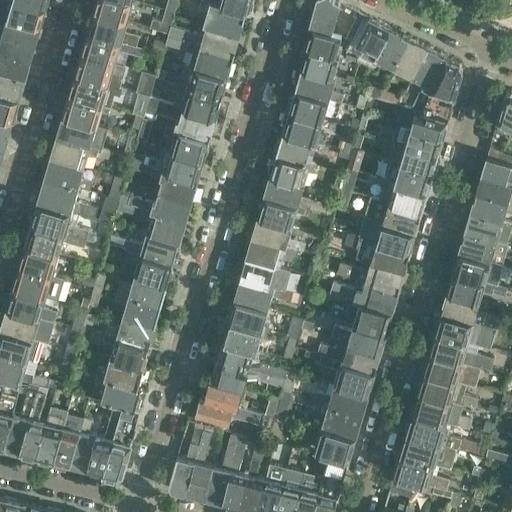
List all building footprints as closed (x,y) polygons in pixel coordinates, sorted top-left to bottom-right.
[(0,13),(7,15),(40,24),(46,6),(22,0),(11,0),(10,7),(0,3),(0,13)] [(133,0),(96,0),(94,9),(127,19),(133,0)] [(167,0),(166,8),(176,11),(178,0),(167,0)] [(208,8),(204,22),(208,23),(209,23),(239,32),(243,17),(244,17),(245,13),(246,13),(248,9),(220,1),(215,0),(183,0),(200,5),(199,6),(208,8)] [(220,0),(220,1),(248,9),(248,8),(252,7),(254,1),(253,0),(220,0)] [(316,0),(310,23),(332,30),(338,31),(342,33),(348,36),(360,10),(341,0),(316,0)] [(176,11),(166,8),(161,20),(153,18),(151,26),(161,29),(170,31),(172,24),(176,11)] [(94,9),(88,31),(137,45),(140,33),(125,29),(127,19),(94,9)] [(360,10),(348,36),(358,41),(365,45),(363,49),(375,55),(391,25),(360,10)] [(0,13),(0,32),(35,42),(40,24),(7,15),(0,13)] [(209,23),(208,23),(205,33),(172,24),(170,31),(169,34),(201,44),(201,43),(234,53),(236,45),(235,45),(239,32),(209,23)] [(310,23),(304,45),(340,55),(343,47),(339,46),(342,33),(338,31),(332,30),(310,23)] [(391,25),(375,55),(388,61),(386,65),(392,68),(394,65),(409,35),(391,25)] [(164,52),(166,43),(169,34),(170,31),(161,29),(155,50),(164,52)] [(88,31),(82,52),(115,61),(119,49),(142,56),(145,47),(137,45),(88,31)] [(0,51),(30,60),(35,42),(0,32),(0,51)] [(192,52),(189,63),(227,74),(231,59),(232,59),(234,53),(201,43),(201,44),(169,34),(166,43),(192,52)] [(409,35),(394,65),(392,68),(400,72),(401,69),(413,75),(428,45),(409,35)] [(301,64),(334,74),(337,62),(341,63),(343,56),(340,55),(304,45),(302,51),(305,53),(301,64)] [(428,45),(413,75),(424,80),(422,84),(412,106),(419,108),(430,88),(447,55),(428,45)] [(347,57),(355,59),(358,51),(349,49),(347,57)] [(0,69),(25,77),(30,60),(0,51),(0,69)] [(82,52),(75,72),(121,85),(122,81),(114,78),(116,75),(112,74),(115,61),(82,52)] [(447,55),(430,88),(419,108),(448,116),(451,105),(437,101),(440,91),(454,95),(462,67),(459,61),(447,55)] [(177,81),(187,85),(222,95),(224,87),(223,87),(227,74),(189,63),(185,62),(181,73),(179,73),(177,81)] [(297,80),(295,87),(330,97),(342,100),(344,92),(332,88),(336,75),(334,75),(334,74),(301,64),(298,67),(295,75),(297,80)] [(168,68),(159,65),(157,72),(156,76),(165,78),(168,68)] [(157,72),(142,68),(136,89),(139,90),(151,93),(153,84),(156,76),(157,72)] [(0,92),(19,98),(25,77),(0,69),(0,92)] [(70,92),(110,104),(111,104),(115,92),(120,93),(123,85),(121,85),(75,72),(70,92)] [(183,106),(215,115),(219,101),(220,101),(222,95),(187,85),(177,81),(165,78),(156,76),(153,84),(177,91),(173,102),(183,106)] [(368,93),(375,95),(378,96),(381,87),(370,84),(368,93)] [(289,96),(286,107),(324,118),(330,97),(295,87),(293,93),(289,96)] [(381,87),(378,96),(399,102),(401,93),(381,87)] [(506,89),(498,117),(503,118),(502,120),(508,124),(505,131),(511,134),(511,132),(511,87),(506,89)] [(145,114),(146,110),(150,96),(151,93),(139,90),(133,111),(136,112),(145,114)] [(364,107),(368,93),(360,91),(356,105),(364,107)] [(0,115),(12,119),(19,98),(0,92),(0,115)] [(70,92),(63,113),(97,123),(101,110),(108,112),(110,104),(70,92)] [(375,95),(368,93),(364,107),(363,111),(370,113),(375,95)] [(159,99),(150,96),(146,110),(155,113),(159,99)] [(442,134),(448,116),(419,108),(391,100),(388,109),(400,112),(397,121),(401,122),(411,125),(442,134)] [(154,120),(175,126),(210,136),(212,128),(211,128),(215,115),(183,106),(179,118),(157,111),(156,113),(154,120)] [(285,122),(283,129),(324,141),(325,138),(323,137),(324,133),(320,132),(324,118),(286,107),(283,118),(285,122)] [(156,113),(155,113),(146,110),(145,114),(144,117),(153,120),(154,120),(156,113)] [(370,113),(363,111),(358,128),(365,130),(370,113)] [(140,131),(144,117),(145,114),(136,112),(131,128),(140,131)] [(63,113),(57,134),(102,147),(105,139),(93,136),(97,123),(63,113)] [(0,137),(6,140),(12,119),(0,115),(0,137)] [(139,135),(138,137),(147,140),(153,120),(144,117),(140,131),(139,135)] [(442,134),(411,125),(401,122),(399,131),(381,125),(379,134),(386,136),(437,152),(442,134)] [(210,136),(175,126),(167,124),(165,132),(172,134),(174,135),(171,147),(203,156),(207,142),(208,142),(210,136)] [(358,128),(354,142),(352,146),(359,148),(365,130),(358,128)] [(277,150),(311,161),(315,146),(319,147),(320,143),(323,144),(324,141),(283,129),(281,136),(277,139),(274,147),(277,150)] [(139,135),(130,133),(124,153),(133,156),(138,137),(139,135)] [(57,134),(51,155),(85,165),(89,152),(109,157),(111,150),(102,147),(57,134)] [(432,169),(437,152),(386,136),(383,145),(386,146),(383,155),(391,157),(432,169)] [(351,149),(352,146),(354,142),(333,137),(332,143),(340,146),(351,149)] [(349,158),(351,149),(340,146),(338,154),(349,158)] [(352,146),(351,149),(349,158),(347,165),(358,168),(363,149),(359,148),(352,146)] [(203,156),(171,147),(167,160),(152,155),(150,164),(153,164),(198,177),(200,169),(199,169),(203,156)] [(489,147),(487,154),(499,158),(502,152),(489,147)] [(271,171),(271,172),(305,181),(309,168),(313,169),(314,165),(317,166),(318,163),(311,161),(277,150),(275,157),(271,160),(268,168),(271,171)] [(135,151),(133,159),(146,163),(148,155),(135,151)] [(499,158),(511,161),(511,154),(502,152),(499,158)] [(481,172),(511,180),(511,161),(499,158),(487,154),(481,172)] [(51,155),(45,176),(78,185),(79,185),(91,189),(94,181),(81,177),(85,165),(51,155)] [(385,176),(395,179),(427,189),(432,169),(391,157),(385,176)] [(146,163),(133,159),(130,166),(144,170),(146,163)] [(162,177),(159,189),(191,198),(195,184),(196,183),(198,177),(153,164),(150,172),(160,175),(160,176),(162,177)] [(347,165),(345,171),(341,185),(352,188),(358,168),(347,165)] [(339,191),(345,171),(337,168),(331,189),(339,191)] [(312,206),(321,209),(333,212),(335,204),(301,194),(305,181),(271,172),(270,174),(267,175),(266,181),(267,183),(265,193),(310,206),(312,206)] [(511,180),(481,172),(476,190),(509,199),(511,190),(511,189),(511,180)] [(127,179),(127,177),(116,174),(111,194),(121,197),(123,191),(127,179)] [(45,176),(38,200),(72,210),(87,214),(91,203),(75,198),(79,185),(78,185),(45,176)] [(379,196),(389,199),(421,209),(427,189),(395,179),(385,176),(379,196)] [(341,185),(335,204),(346,208),(352,188),(341,185)] [(121,200),(138,205),(142,206),(153,209),(185,219),(191,198),(159,189),(155,201),(123,191),(121,200)] [(476,190),(470,209),(503,218),(506,209),(511,211),(511,199),(509,199),(476,190)] [(259,211),(259,213),(293,223),(296,210),(308,213),(310,206),(265,193),(262,201),(259,203),(258,209),(259,211)] [(368,214),(383,219),(415,228),(421,209),(389,199),(379,196),(374,195),(368,214)] [(32,221),(87,237),(95,239),(98,231),(68,222),(72,210),(38,200),(32,221)] [(138,205),(121,200),(118,208),(135,213),(138,205)] [(150,217),(147,229),(180,239),(185,219),(153,209),(142,206),(141,211),(147,213),(146,216),(150,217)] [(470,209),(465,229),(508,241),(511,227),(511,220),(503,218),(470,209)] [(368,236),(377,238),(409,248),(415,228),(383,219),(368,214),(355,210),(352,222),(371,228),(368,236)] [(253,234),(299,247),(304,248),(306,241),(289,236),(293,223),(259,213),(253,234)] [(32,221),(25,242),(60,252),(63,239),(84,245),(87,237),(32,221)] [(109,241),(120,244),(127,247),(141,251),(173,260),(180,239),(147,229),(144,240),(112,230),(109,241)] [(459,249),(492,258),(502,261),(508,242),(465,229),(459,249)] [(374,250),(371,258),(403,268),(409,248),(377,238),(368,236),(348,230),(345,241),(374,250)] [(253,234),(247,254),(280,264),(284,251),(296,255),(299,247),(253,234)] [(309,250),(321,253),(324,242),(313,238),(309,250)] [(25,242),(19,263),(57,274),(60,266),(56,265),(60,252),(25,242)] [(138,262),(135,270),(168,280),(173,260),(141,251),(127,247),(125,258),(138,262)] [(505,262),(502,261),(492,258),(459,249),(453,269),(496,281),(498,274),(502,272),(505,262)] [(242,269),(240,275),(277,285),(279,277),(277,277),(280,264),(247,254),(243,269),(242,269)] [(338,270),(357,276),(366,278),(398,287),(403,268),(371,258),(369,268),(341,259),(338,270)] [(318,264),(310,261),(307,272),(316,274),(318,264)] [(19,263),(13,284),(47,294),(50,284),(71,290),(74,279),(57,274),(19,263)] [(511,285),(496,281),(453,269),(447,289),(480,298),(483,288),(493,292),(494,289),(509,293),(511,285)] [(117,289),(129,292),(162,301),(168,280),(135,270),(132,281),(120,278),(117,289)] [(99,273),(97,283),(104,285),(107,275),(99,273)] [(84,282),(95,286),(96,283),(98,278),(86,275),(84,282)] [(239,283),(235,296),(268,305),(272,294),(274,295),(306,304),(309,294),(302,292),(289,288),(277,285),(240,275),(238,282),(239,283)] [(331,290),(334,291),(392,307),(398,287),(366,278),(357,276),(355,285),(334,279),(331,290)] [(95,286),(90,303),(98,305),(104,285),(97,283),(96,283),(95,286)] [(13,284),(7,305),(55,319),(58,310),(44,305),(47,294),(13,284)] [(290,284),(289,288),(302,292),(304,288),(290,284)] [(126,303),(123,313),(156,322),(162,301),(129,292),(117,289),(114,299),(126,303)] [(447,289),(441,309),(474,318),(499,325),(502,316),(477,308),(480,298),(447,289)] [(331,311),(354,318),(386,328),(392,307),(334,291),(331,301),(334,302),(331,311)] [(84,295),(81,304),(88,306),(90,297),(84,295)] [(231,310),(229,316),(272,330),(274,325),(270,324),(270,320),(264,319),(268,305),(235,296),(231,310)] [(98,305),(90,303),(84,324),(92,326),(98,305)] [(83,328),(89,307),(88,306),(81,304),(80,304),(74,325),(83,328)] [(7,305),(1,327),(35,336),(39,324),(55,328),(57,320),(55,319),(7,305)] [(435,329),(469,338),(494,345),(497,336),(471,328),(474,318),(441,309),(435,329)] [(105,330),(109,331),(149,343),(156,322),(123,313),(120,324),(107,320),(105,330)] [(302,316),(294,314),(288,333),(296,336),(302,316)] [(303,315),(301,324),(313,327),(316,319),(303,315)] [(223,338),(255,347),(256,348),(260,335),(262,336),(270,338),(272,330),(229,316),(227,324),(223,338)] [(332,333),(339,335),(348,338),(381,347),(386,328),(354,318),(351,328),(335,323),(332,333)] [(81,337),(81,336),(83,328),(74,325),(71,324),(68,334),(81,337)] [(84,324),(83,328),(81,336),(89,338),(92,326),(84,324)] [(0,330),(0,349),(28,357),(37,360),(43,339),(35,336),(1,327),(0,330)] [(430,349),(473,361),(492,366),(495,354),(466,346),(469,338),(435,329),(430,349)] [(115,341),(111,354),(144,364),(144,363),(149,343),(109,331),(106,338),(115,341)] [(288,335),(282,353),(290,355),(296,337),(288,335)] [(318,350),(342,357),(375,367),(381,347),(348,338),(339,335),(336,345),(321,341),(318,350)] [(223,337),(217,357),(285,377),(288,368),(252,358),(255,347),(223,338),(223,337)] [(71,369),(72,366),(75,357),(77,348),(68,346),(63,367),(71,369)] [(0,349),(0,373),(22,379),(30,381),(40,383),(48,385),(51,376),(25,369),(28,357),(0,349)] [(369,388),(375,367),(342,357),(318,350),(312,349),(310,357),(314,360),(339,368),(336,379),(369,388)] [(430,349),(424,368),(467,381),(479,384),(483,373),(471,369),(473,361),(430,349)] [(97,373),(105,375),(141,385),(141,384),(138,383),(141,375),(144,375),(146,367),(144,366),(144,364),(111,354),(107,367),(99,364),(97,373)] [(87,360),(75,357),(72,366),(84,370),(87,360)] [(212,374),(212,375),(244,384),(247,375),(283,385),(285,377),(217,357),(212,374)] [(297,368),(288,365),(288,368),(285,377),(283,385),(282,386),(291,389),(297,368)] [(84,370),(72,366),(70,374),(82,377),(84,370)] [(467,381),(424,368),(418,388),(464,401),(476,405),(478,397),(464,392),(467,381)] [(0,392),(1,392),(0,397),(0,445),(3,446),(14,411),(22,379),(0,373),(0,392)] [(105,375),(97,373),(95,380),(106,383),(102,397),(114,401),(122,403),(135,406),(136,403),(139,404),(141,396),(138,395),(141,385),(105,375)] [(208,387),(206,394),(235,403),(247,407),(249,399),(241,397),(244,384),(212,375),(211,376),(208,378),(206,383),(208,387)] [(315,396),(325,399),(329,400),(362,410),(369,388),(336,379),(331,393),(317,388),(315,396)] [(14,411),(3,446),(20,450),(40,383),(30,381),(20,413),(14,411)] [(40,383),(20,450),(36,454),(47,420),(39,418),(49,385),(48,385),(40,383)] [(291,389),(282,386),(279,395),(276,408),(286,411),(287,411),(293,390),(291,389)] [(412,409),(447,419),(470,426),(473,417),(460,413),(464,401),(418,388),(412,409)] [(47,420),(36,454),(54,458),(65,424),(69,409),(74,392),(73,391),(64,389),(55,422),(47,420)] [(503,389),(502,396),(510,398),(511,392),(503,389)] [(279,395),(270,392),(264,412),(273,415),(276,408),(279,395)] [(91,396),(81,393),(72,426),(65,424),(54,458),(70,462),(81,428),(89,400),(91,396)] [(196,413),(196,414),(229,424),(232,415),(259,422),(262,412),(247,407),(235,403),(206,394),(202,393),(200,401),(196,403),(194,409),(196,413)] [(313,419),(323,421),(356,431),(362,410),(329,400),(325,399),(322,408),(316,406),(313,419)] [(87,467),(97,432),(90,430),(97,402),(89,400),(81,428),(70,462),(87,467)] [(97,432),(87,467),(104,471),(122,403),(114,401),(105,434),(97,432)] [(487,408),(497,411),(499,405),(489,402),(487,408)] [(122,403),(104,471),(117,474),(123,471),(141,407),(135,406),(122,403)] [(286,411),(276,408),(273,415),(271,424),(266,438),(274,440),(277,441),(286,411)] [(406,430),(441,441),(477,451),(480,441),(444,431),(447,419),(412,409),(406,430)] [(182,454),(178,453),(177,453),(169,482),(172,487),(186,491),(203,422),(196,420),(187,456),(182,454)] [(323,421),(322,423),(315,447),(349,456),(356,431),(323,421)] [(204,495),(212,461),(202,459),(211,424),(203,422),(186,491),(204,495)] [(491,432),(493,426),(494,425),(485,422),(483,430),(491,432)] [(505,440),(508,430),(493,426),(491,432),(490,435),(505,440)] [(400,451),(440,463),(458,468),(460,457),(438,451),(441,441),(406,430),(400,451)] [(212,461),(204,495),(222,500),(238,433),(231,431),(222,464),(212,461)] [(238,433),(222,500),(240,504),(248,470),(239,468),(247,435),(238,433)] [(248,470),(240,504),(258,509),(266,475),(257,473),(260,458),(261,458),(265,441),(255,439),(248,470)] [(266,475),(258,509),(271,511),(275,511),(287,466),(292,445),(277,441),(274,440),(272,449),(280,452),(275,477),(266,475)] [(511,452),(487,445),(484,455),(507,462),(511,463),(511,452)] [(400,451),(394,472),(452,489),(454,490),(456,480),(449,478),(437,475),(440,463),(400,451)] [(320,488),(313,511),(332,511),(338,493),(348,461),(327,455),(326,461),(323,473),(323,475),(320,488)] [(318,459),(315,471),(323,473),(326,461),(318,459)] [(481,465),(479,474),(486,476),(488,477),(490,467),(481,465)] [(287,466),(275,511),(294,511),(301,484),(304,471),(287,466)] [(301,484),(294,511),(313,511),(320,488),(323,475),(304,471),(301,484)] [(413,478),(394,472),(389,488),(409,494),(411,486),(413,478)] [(433,484),(413,478),(411,486),(431,492),(431,491),(433,484)] [(452,489),(433,484),(431,491),(450,496),(452,489)] [(484,488),(476,486),(474,495),(482,497),(484,488)] [(452,489),(450,496),(449,502),(456,504),(460,491),(454,490),(452,489)] [(4,495),(0,510),(0,511),(22,511),(25,500),(4,495)] [(25,500),(22,511),(45,511),(47,506),(25,500)] [(397,509),(384,505),(382,511),(403,511),(406,502),(400,501),(397,509)] [(493,501),(489,511),(495,511),(498,502),(493,501)] [(406,502),(403,511),(411,511),(413,504),(406,502)]
